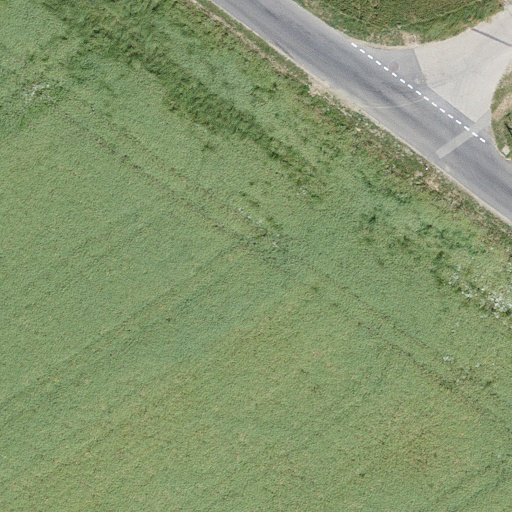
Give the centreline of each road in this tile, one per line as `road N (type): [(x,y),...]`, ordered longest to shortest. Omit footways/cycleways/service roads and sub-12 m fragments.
road 1 (tertiary): [(241,0),(511,197)]
road 2 (track): [(397,111),(511,36)]
